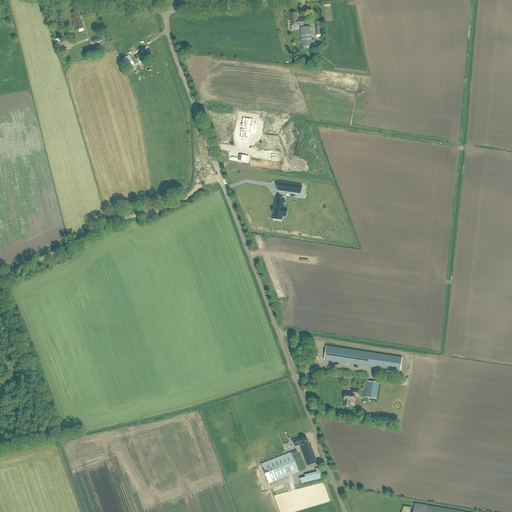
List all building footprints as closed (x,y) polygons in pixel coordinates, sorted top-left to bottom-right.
[(77,31),(84,29),(78,11),(71,13),(77,31)] [(304,25),(303,19),(298,19),(297,13),(290,14),(291,26),(299,25),(299,26),(304,25)] [(310,27),(300,28),(302,47),(312,47),(312,46),(315,46),(315,40),(311,40),(310,27)] [(62,42),(56,43),(59,54),(65,52),(62,42)] [(143,51),(134,57),(139,64),(153,55),(147,46),(143,49),(143,51)] [(128,70),(129,70),(130,72),(134,70),(133,67),(135,66),(129,55),(123,59),(128,70)] [(253,119),(243,117),(240,137),(251,138),(251,132),(256,133),(257,127),(252,126),(253,119)] [(210,159),(207,148),(201,149),(199,139),(197,139),(202,161),(210,159)] [(279,182),(277,190),(300,193),(301,186),(279,182)] [(273,208),(273,213),(274,213),(273,218),(282,220),(282,216),(286,217),(287,208),(284,208),(285,200),(276,199),(275,208),(273,208)] [(332,361),(400,372),(402,358),(326,346),(324,364),(331,365),(332,361)] [(377,399),(379,383),(367,381),(364,397),(377,399)] [(345,392),(344,401),(344,406),(350,407),(350,402),(353,402),(354,396),(359,397),(359,391),(352,389),(351,393),(345,392)] [(307,466),(317,463),(310,444),(309,445),(306,436),(293,441),(295,447),(300,445),(307,466)] [(298,450),(261,464),(268,484),(293,474),(306,470),(298,450)] [(305,478),(301,479),(302,484),(323,478),(321,468),(316,469),(317,472),(304,476),(305,478)] [(271,485),(273,490),(280,487),(278,482),(271,485)] [(465,511),(415,503),(413,511),(465,511)]
